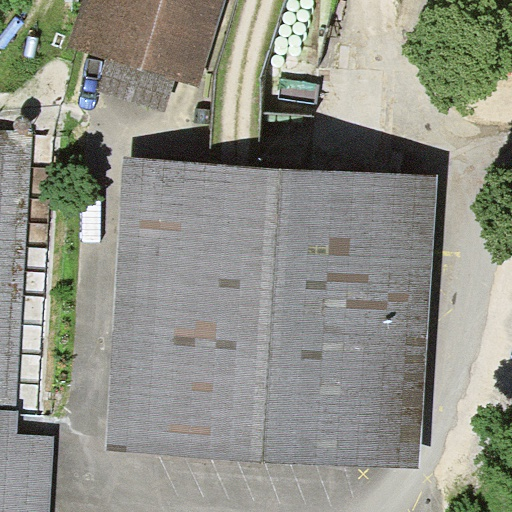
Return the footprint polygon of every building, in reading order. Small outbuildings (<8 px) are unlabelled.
[(198,85),(223,0),(83,0),(69,48),(106,58),(174,79),(198,85)] [(164,112),(174,79),(106,58),(96,91),(164,112)] [(33,129),(0,127),(0,407),(17,408),(33,129)] [(438,175),(125,156),(107,450),(421,469),(438,175)] [(16,434),(17,408),(0,407),(0,511),(50,511),(55,436),(16,434)]
